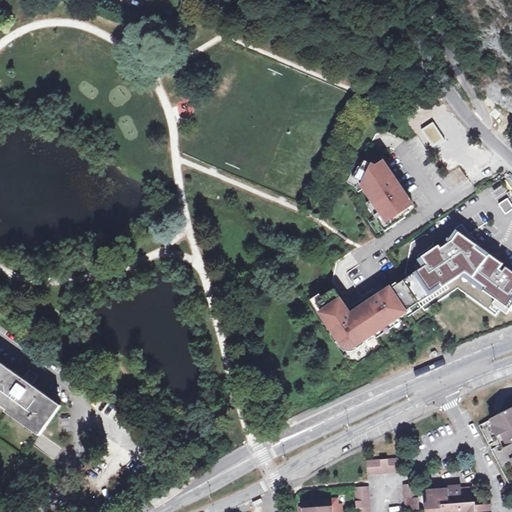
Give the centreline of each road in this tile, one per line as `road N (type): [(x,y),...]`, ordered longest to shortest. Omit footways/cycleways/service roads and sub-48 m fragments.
road 1 (tertiary): [(437,375),(163,511)]
road 2 (track): [(181,190),(170,116),(124,44),(74,22),(42,22),(0,44)]
road 3 (tertiary): [(202,511),(443,386)]
road 4 (track): [(252,434),(181,190)]
road 5 (unclassified): [(332,0),(408,32),(481,131)]
road 6 (track): [(0,268),(43,281),(101,273),(189,231)]
road 7 (unclassified): [(481,131),(482,114),(456,69),(440,0)]
road 8 (residential): [(467,435),(415,460),(415,474),(379,480),(381,511)]
road 9 (unclassified): [(41,511),(77,459),(84,396)]
